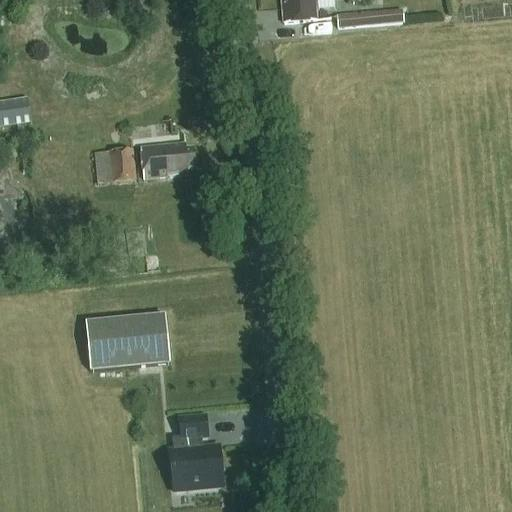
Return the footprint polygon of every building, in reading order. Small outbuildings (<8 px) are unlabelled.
[(281,0),(283,26),(318,24),(317,0),(316,0),(281,0)] [(337,15),(338,32),(387,28),(386,15),(358,17),(357,13),(337,15)] [(29,101),(0,104),(0,130),(32,126),(29,101)] [(191,175),(198,175),(196,154),(189,155),(189,149),(143,153),(146,185),(192,181),(191,175)] [(98,187),(137,184),(135,152),(95,155),(98,187)] [(104,237),(107,260),(152,255),(149,232),(104,237)] [(170,368),(166,318),(85,325),(90,376),(170,368)] [(173,494),(224,489),(220,451),(203,452),(202,440),(208,440),(206,421),(183,423),(179,423),(181,441),(172,441),(174,455),(170,455),(173,494)]
